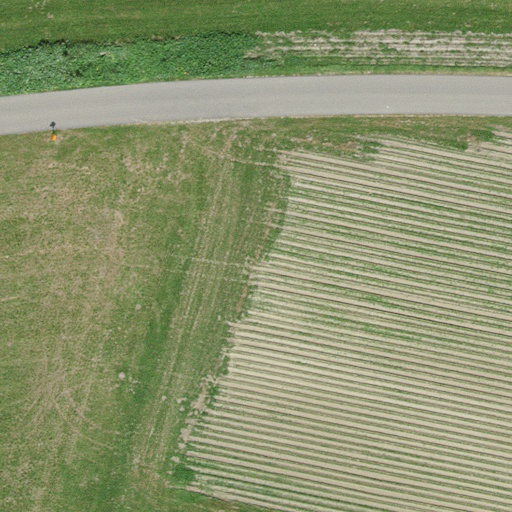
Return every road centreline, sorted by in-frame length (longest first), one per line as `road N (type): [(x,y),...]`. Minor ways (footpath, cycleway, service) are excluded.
road 1 (unclassified): [(511,93),(195,94),(0,113)]
road 2 (track): [(195,94),(82,511)]
